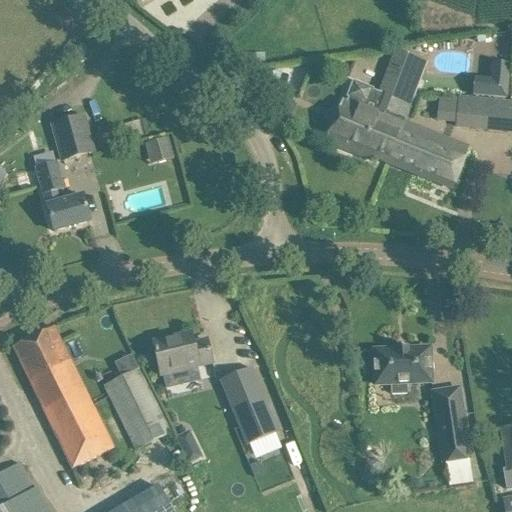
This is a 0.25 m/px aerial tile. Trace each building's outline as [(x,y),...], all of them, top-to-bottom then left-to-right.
[(343,101),(327,140),(387,163),(452,189),(467,149),(405,124),(429,66),(396,53),(381,94),(354,84),(347,103),(343,101)] [(509,69),(493,68),(492,84),(476,83),(475,99),(507,101),(509,69)] [(475,99),(459,97),(457,120),(509,125),(511,102),(507,101),(475,99)] [(85,117),(52,126),(62,162),(95,153),(85,117)] [(150,166),(174,160),(168,139),(145,145),(150,166)] [(54,232),(91,222),(84,196),(61,202),(58,191),(65,190),(57,162),(36,168),(49,213),(54,232)] [(13,348),(17,357),(61,449),(70,467),(71,467),(73,470),(115,451),(113,445),(63,346),(54,328),(13,348)] [(191,335),(154,344),(162,375),(212,363),(207,341),(206,341),(207,346),(194,349),(191,335)] [(398,348),(396,348),(396,350),(374,351),(376,386),(391,385),(392,395),(407,394),(407,384),(432,383),(430,349),(408,350),(408,348),(406,348),(406,350),(398,351),(398,348)] [(139,369),(122,377),(104,386),(136,451),(170,434),(139,369)] [(251,369),(220,382),(247,446),(278,433),(251,369)] [(433,393),(437,416),(444,464),(470,460),(459,389),(433,393)] [(511,472),(511,429),(502,432),(510,473),(511,472)] [(203,457),(190,431),(175,438),(188,464),(203,457)] [(264,474),(259,462),(250,466),(255,478),(264,474)] [(48,511),(19,464),(0,475),(0,511),(48,511)] [(362,483),(377,486),(381,467),(367,464),(362,483)] [(119,511),(171,511),(158,489),(119,511)] [(511,511),(511,499),(503,501),(504,511),(511,511)]
